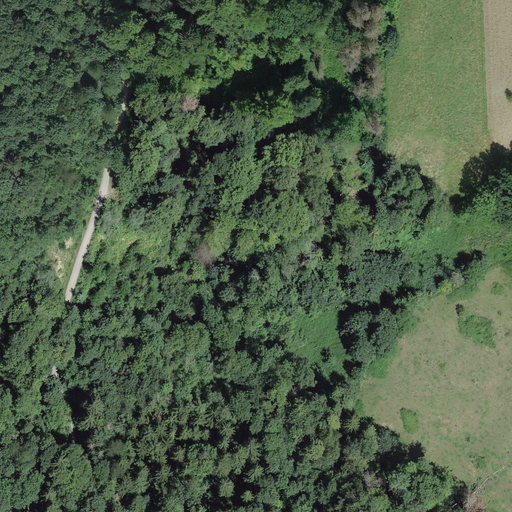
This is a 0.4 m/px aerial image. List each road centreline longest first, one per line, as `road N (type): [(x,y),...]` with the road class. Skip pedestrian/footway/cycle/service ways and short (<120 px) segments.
road 1 (track): [(82,0),(110,39),(124,90),(94,219),(40,383),(29,511)]
road 2 (track): [(282,511),(238,419),(234,368),(221,334)]
road 3 (track): [(99,511),(47,361)]
